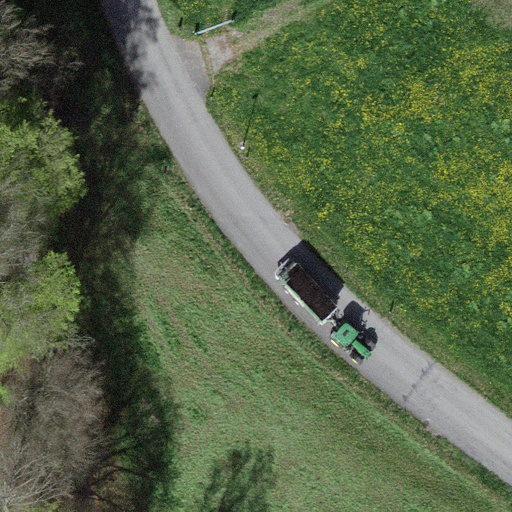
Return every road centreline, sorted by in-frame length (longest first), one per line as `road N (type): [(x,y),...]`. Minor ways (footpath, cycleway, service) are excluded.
road 1 (unclassified): [(125,0),(185,133),(268,248),(368,345),(511,454)]
road 2 (track): [(163,88),(308,0)]
